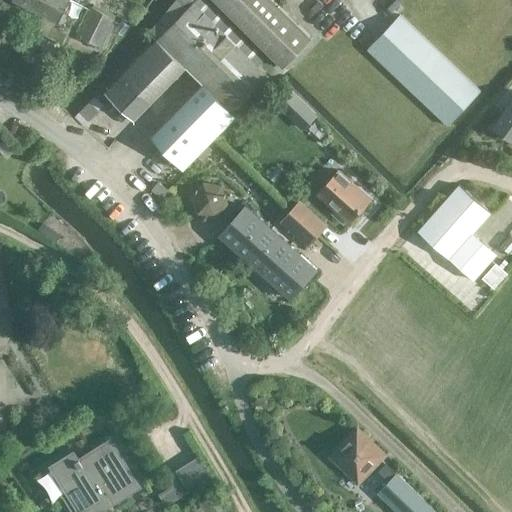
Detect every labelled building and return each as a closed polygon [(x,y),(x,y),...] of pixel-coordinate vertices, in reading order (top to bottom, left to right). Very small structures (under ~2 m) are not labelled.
[(69,0),(12,0),(58,23),(69,0)] [(206,0),(175,0),(149,30),(159,39),(157,41),(156,40),(104,93),(133,121),(186,67),(203,84),(150,138),(182,169),(235,116),(232,113),(270,76),(258,65),(266,57),(206,0)] [(312,38),(274,0),(214,0),(282,67),(312,38)] [(100,47),(115,19),(92,7),(77,35),(100,47)] [(448,125),(481,89),(400,14),(367,50),(448,125)] [(292,92),(278,108),(301,130),(316,114),(292,92)] [(511,99),(493,127),(511,139),(511,99)] [(337,170),(316,193),(349,222),(370,199),(337,170)] [(189,195),(213,218),(232,197),(208,175),(189,195)] [(416,230),(461,270),(485,242),(474,232),(492,213),(458,184),(416,230)] [(299,200),(289,211),(317,236),(327,225),(299,200)] [(290,298),(316,269),(246,206),(220,235),(261,272),(256,277),(266,285),(270,280),(290,298)] [(308,246),(317,236),(289,211),(280,221),(308,246)] [(482,275),(494,286),(507,270),(496,260),(482,275)] [(329,456),(358,483),(386,455),(357,427),(329,456)] [(72,511),(101,511),(142,487),(111,437),(79,457),(74,450),(48,466),(64,491),(61,494),(72,511)] [(211,472),(199,453),(176,468),(188,487),(211,472)] [(367,483),(382,497),(374,506),(380,511),(436,511),(386,464),(367,483)] [(189,490),(181,478),(158,492),(166,504),(189,490)]
